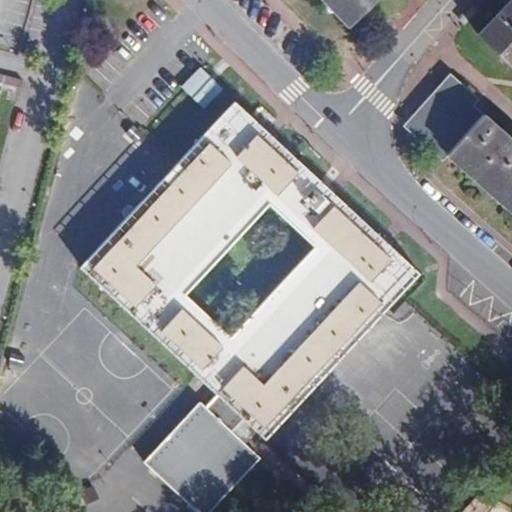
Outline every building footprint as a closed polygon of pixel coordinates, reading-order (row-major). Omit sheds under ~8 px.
[(333,0),(346,13),(359,0),(333,0)] [(511,0),(500,0),(498,3),(474,29),(511,64),(511,0)] [(207,106),(227,87),(206,65),(186,84),(207,106)] [(511,139),(502,131),(489,118),(444,78),(413,112),(511,205),(511,139)] [(199,401),(144,464),(196,511),(215,511),(263,459),(236,436),(246,423),(263,439),(419,265),(232,95),(74,267),(216,396),(207,409),(199,401)] [(496,111),(489,118),(502,131),(510,123),(496,111)]
